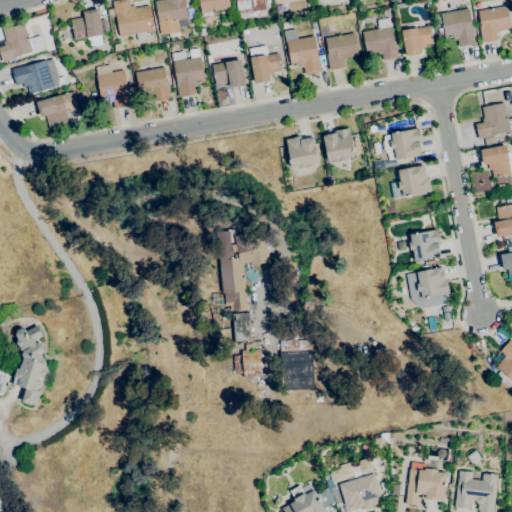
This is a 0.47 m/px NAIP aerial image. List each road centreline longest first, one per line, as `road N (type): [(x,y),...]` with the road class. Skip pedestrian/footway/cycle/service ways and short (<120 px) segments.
road 1 (residential): [(511,70),(45,154),(22,150)]
road 2 (residential): [(436,85),(479,310)]
